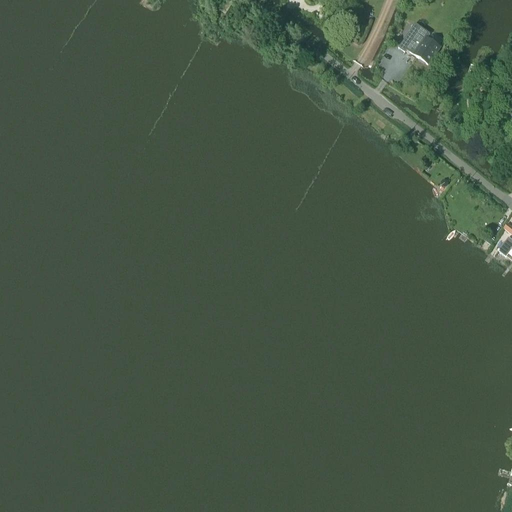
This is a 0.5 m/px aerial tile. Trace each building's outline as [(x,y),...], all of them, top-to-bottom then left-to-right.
[(427,39),(430,35),(420,29),(415,25),(409,33),(398,49),(404,53),(406,51),(427,66),(434,57),(440,47),(427,39)] [(511,108),(507,106),(503,117),(511,119),(511,108)] [(511,229),(507,226),(503,231),(511,237),(511,235),(511,229)] [(489,238),(486,243),(490,247),(494,242),(489,238)] [(511,245),(506,241),(497,252),(505,258),(511,251),(511,252),(511,245)]
